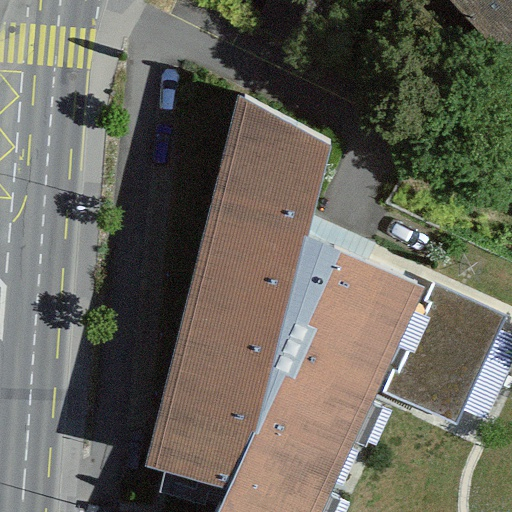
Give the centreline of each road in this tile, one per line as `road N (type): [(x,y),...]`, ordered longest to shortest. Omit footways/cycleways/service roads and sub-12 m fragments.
road 1 (secondary): [(43,237),(23,511)]
road 2 (secondary): [(63,0),(43,237)]
